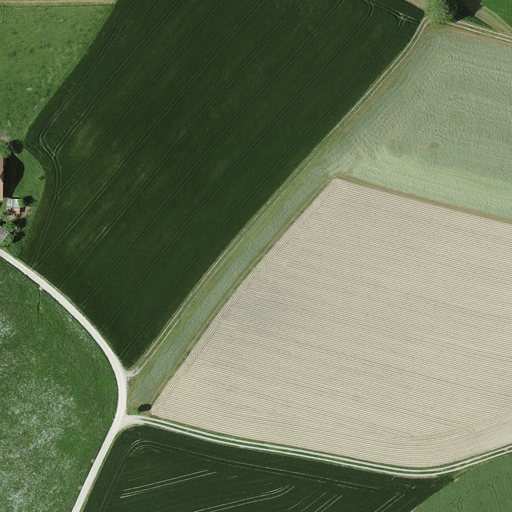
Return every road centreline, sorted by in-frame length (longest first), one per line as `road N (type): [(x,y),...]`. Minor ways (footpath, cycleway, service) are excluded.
road 1 (track): [(121,380),(142,365),(197,285),(405,51),(431,0)]
road 2 (track): [(116,423),(142,418),(392,471),(431,472),(511,448)]
road 3 (track): [(0,252),(106,349),(121,380),(116,423)]
